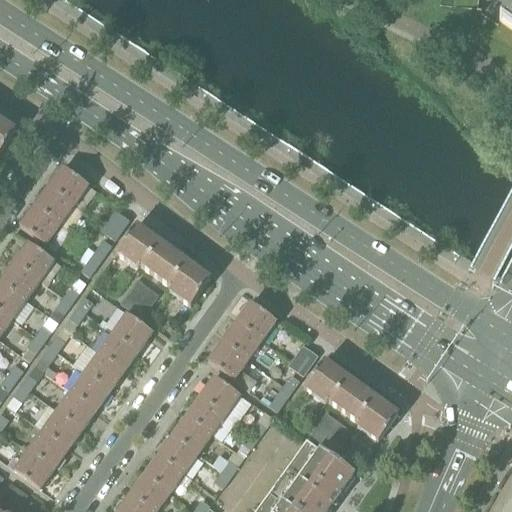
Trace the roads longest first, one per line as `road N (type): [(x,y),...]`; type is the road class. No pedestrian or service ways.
road 1 (primary): [(508,339),(0,10)]
road 2 (primary): [(0,54),(489,382)]
road 3 (residential): [(59,136),(243,276),(68,511)]
road 4 (tertiary): [(436,511),(489,382)]
